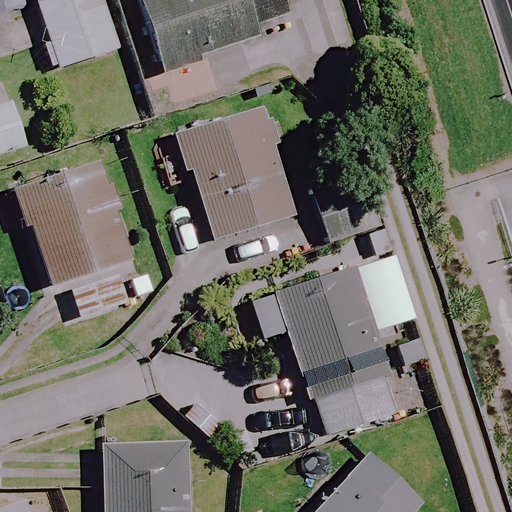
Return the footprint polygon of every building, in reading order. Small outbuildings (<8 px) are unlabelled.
[(112,54),(94,0),(28,0),(50,73),(112,54)] [(283,19),(277,0),(131,0),(156,76),(270,40),(265,24),(283,19)] [(0,107),(0,158),(18,153),(4,106),(0,107)] [(288,220),(253,118),(170,146),(205,248),(288,220)] [(109,269),(129,262),(99,176),(14,205),(44,292),(61,287),(74,324),(122,307),(109,269)] [(395,415),(351,277),(269,303),(313,442),(395,415)] [(178,511),(179,450),(98,451),(98,511),(178,511)] [(411,511),(416,507),(362,457),(311,511),(411,511)]
